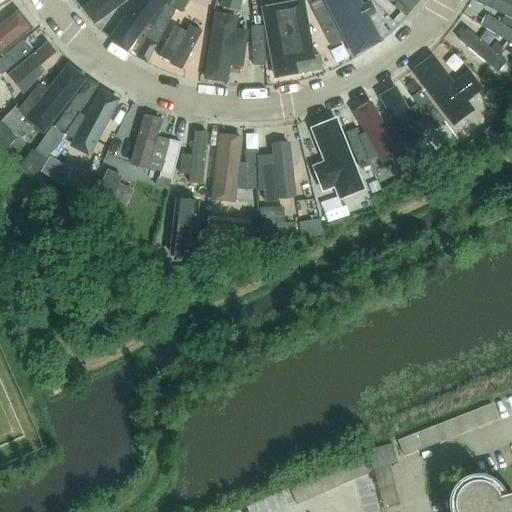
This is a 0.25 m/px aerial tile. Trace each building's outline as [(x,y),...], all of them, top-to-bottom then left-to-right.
[(117,0),(95,0),(86,6),(94,17),(117,0)] [(131,51),(166,0),(139,0),(113,38),(131,51)] [(167,0),(165,4),(175,10),(181,13),(189,0),(188,0),(167,0)] [(220,0),(221,1),(219,6),(239,10),(241,0),(220,0)] [(307,0),(314,12),(324,7),(320,0),(307,0)] [(382,40),(359,0),(330,0),(324,4),(353,56),(382,40)] [(416,0),(392,0),(406,12),(416,0)] [(511,1),(508,0),(478,0),(477,4),(506,19),(503,24),(511,28),(511,1)] [(306,3),(262,10),(273,77),(317,70),(306,3)] [(175,10),(165,4),(146,38),(157,44),(175,10)] [(324,7),(313,13),(331,47),(342,42),(324,7)] [(244,67),(250,17),(216,13),(208,81),(230,83),(232,66),(244,67)] [(480,25),(511,45),(511,31),(487,15),(480,25)] [(182,72),(204,34),(179,20),(157,57),(182,72)] [(0,50),(26,30),(20,21),(0,36),(0,50)] [(263,26),(250,27),(253,66),(265,65),(263,26)] [(469,31),(459,43),(499,74),(509,62),(469,31)] [(31,51),(23,42),(0,60),(0,75),(0,76),(31,51)] [(56,55),(47,45),(6,78),(15,88),(56,55)] [(476,111),(432,59),(410,77),(454,130),(476,111)] [(88,80),(70,65),(51,88),(45,83),(20,114),(45,133),(88,80)] [(122,101),(95,88),(65,142),(94,157),(122,101)] [(421,90),(411,98),(435,129),(444,121),(421,90)] [(78,113),(86,102),(76,94),(54,127),(64,134),(78,113)] [(394,94),(380,102),(407,145),(420,138),(394,94)] [(153,172),(166,121),(144,115),(130,166),(153,172)] [(360,169),(336,118),(321,125),(331,146),(321,150),(330,169),(340,164),(345,176),(360,169)] [(16,139),(0,124),(0,148),(4,152),(16,139)] [(357,128),(346,133),(360,169),(372,165),(357,128)] [(211,134),(194,132),(191,155),(181,154),(179,172),(189,173),(188,182),(205,184),(211,134)] [(376,132),(365,137),(378,161),(389,155),(376,132)] [(237,202),(244,139),(218,136),(211,199),(237,202)] [(170,181),(180,143),(170,140),(160,172),(158,178),(159,178),(170,181)] [(291,145),(258,148),(264,201),(296,198),(291,145)] [(246,190),(258,190),(257,151),(245,151),(246,190)] [(90,187),(70,175),(64,185),(83,197),(90,187)] [(170,181),(159,178),(157,187),(168,190),(170,181)] [(381,190),(377,180),(368,184),(372,193),(381,190)] [(168,255),(191,258),(198,200),(174,198),(168,255)] [(254,231),(254,216),(213,215),(213,230),(254,231)] [(294,219),(271,222),(273,238),(296,236),(294,219)] [(301,239),(321,237),(319,220),(299,223),(301,239)] [(151,263),(147,283),(163,286),(166,265),(151,263)] [(404,439),(410,453),(484,421),(478,407),(404,439)] [(397,441),(373,447),(388,505),(405,501),(395,461),(402,459),(397,441)] [(511,511),(511,493),(499,497),(498,494),(497,492),(496,490),(494,488),(492,486),(490,484),(487,483),(485,482),(483,481),(480,481),(477,481),(475,481),(472,481),(470,482),(467,483),(465,484),(463,485),(461,487),(459,489),(458,491),(456,493),(455,495),(455,498),(454,500),(454,503),(454,505),(454,508),(455,511),(511,511)]
